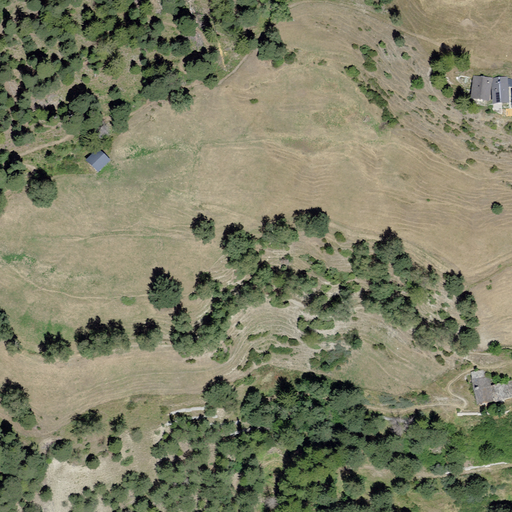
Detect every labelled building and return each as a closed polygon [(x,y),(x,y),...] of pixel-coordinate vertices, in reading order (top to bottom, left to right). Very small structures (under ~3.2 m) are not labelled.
[(461,54),(443,53),(440,78),(458,80),(461,54)] [(462,54),(462,80),(478,80),(478,53),(462,54)] [(480,64),(481,83),(508,82),(507,63),(480,64)] [(76,133),(62,146),(74,159),(88,146),(76,133)] [(100,174),(114,162),(102,148),(88,161),(100,174)] [(453,351),(436,352),(438,372),(456,370),(453,351)] [(478,355),(461,357),(463,370),(480,368),(478,355)] [(476,371),(477,406),(495,405),(495,378),(487,379),(487,371),(476,371)]
